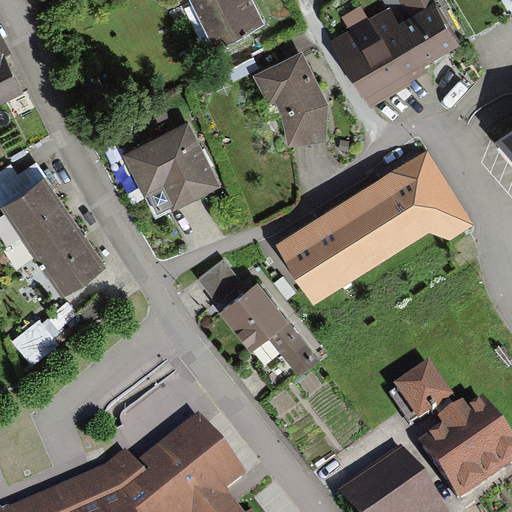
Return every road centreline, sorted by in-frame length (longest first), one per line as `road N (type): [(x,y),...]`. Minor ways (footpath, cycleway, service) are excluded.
road 1 (residential): [(318,511),(149,279),(59,124),(1,0)]
road 2 (residential): [(448,117),(474,158),(499,286),(511,311)]
